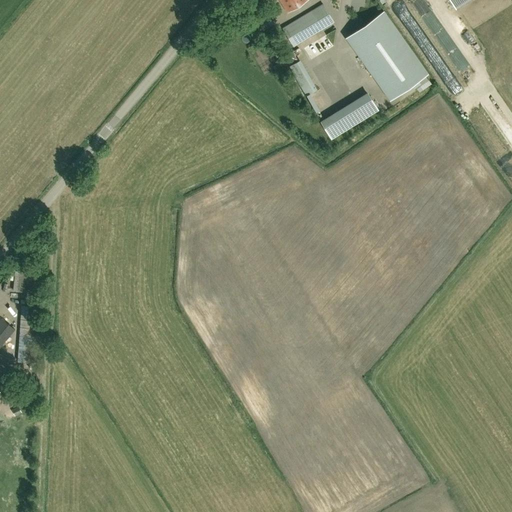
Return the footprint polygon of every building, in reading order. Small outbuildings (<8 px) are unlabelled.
[(280,0),(287,11),(305,0),(280,0)] [(458,31),(466,26),(451,2),(444,7),(458,31)] [(334,21),(323,3),(283,27),(293,45),(334,21)] [(382,14),(350,37),(391,96),(424,73),(382,14)] [(319,47),(309,52),(313,60),(323,55),(319,47)] [(322,111),(314,94),(320,91),(304,60),(292,66),(317,114),(322,111)] [(404,91),(399,94),(404,101),(408,98),(404,91)] [(331,139),(382,113),(372,93),(321,119),(331,139)] [(19,291),(38,292),(40,272),(21,270),(19,291)] [(31,315),(31,306),(23,306),(21,357),(32,358),(34,315),(31,315)] [(0,346),(15,329),(1,318),(0,319),(0,346)]
